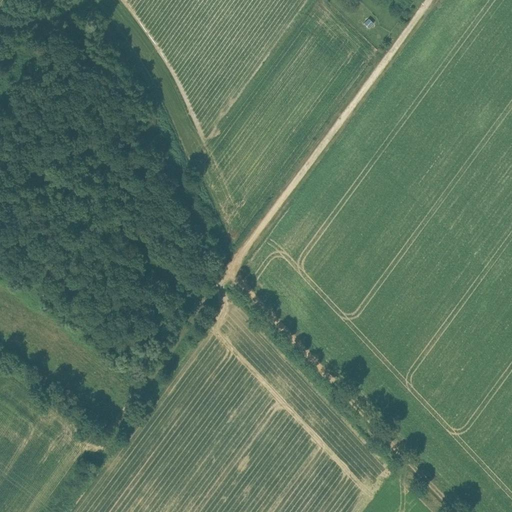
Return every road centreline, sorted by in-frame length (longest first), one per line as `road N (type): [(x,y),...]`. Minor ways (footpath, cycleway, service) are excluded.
road 1 (track): [(451,511),(225,277)]
road 2 (track): [(225,277),(381,64)]
road 3 (track): [(106,436),(225,277)]
